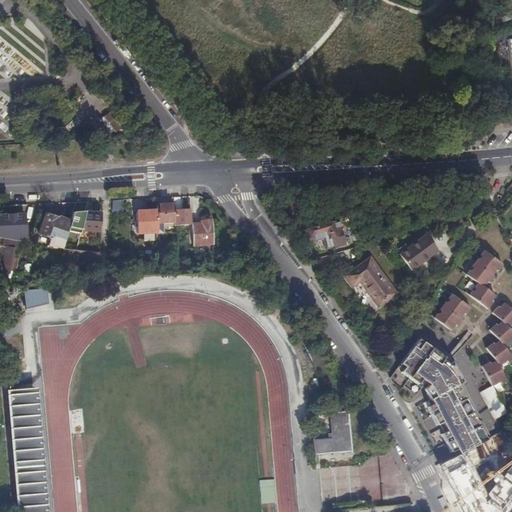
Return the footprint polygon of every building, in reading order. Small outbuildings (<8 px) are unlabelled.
[(108,117),(100,117),(100,128),(109,128),(108,117)] [(174,221),(174,225),(191,224),(190,210),(180,210),(180,196),(172,197),(173,204),(174,221)] [(161,220),(161,222),(174,221),(173,204),(165,205),(156,205),(156,210),(157,220),(161,220)] [(157,220),(156,210),(135,211),(136,233),(157,232),(157,222),(157,220)] [(69,227),(80,230),(81,230),(85,212),(81,211),(80,215),(73,213),(69,227)] [(100,212),(85,211),(85,212),(81,230),(99,231),(100,212)] [(315,227),(333,222),(330,212),(324,214),(312,217),(315,227)] [(55,217),(47,214),(45,214),(38,233),(49,237),(49,239),(50,239),(57,218),(55,217)] [(57,233),(66,236),(70,221),(57,217),(57,218),(50,239),(54,241),(57,233)] [(191,224),(193,245),(213,244),(210,219),(208,217),(202,217),(200,220),(200,223),(191,224)] [(315,227),(312,217),(299,221),(303,230),(304,230),(315,227)] [(315,227),(304,230),(307,242),(323,237),(326,249),(342,245),(344,241),(338,220),(336,221),(333,222),(315,227)] [(295,233),(303,230),(299,221),(292,223),(295,233)] [(237,233),(228,241),(232,247),(242,239),(237,233)] [(412,271),(437,251),(425,236),(400,254),(412,271)] [(497,254),(478,240),(461,264),(472,272),(463,284),(482,299),(487,292),(486,291),(490,285),(478,276),(482,271),(484,273),(489,266),(487,265),(491,260),(492,261),(497,254)] [(17,253),(19,245),(14,244),(12,249),(1,247),(0,254),(0,271),(8,273),(12,253),(17,253)] [(76,250),(63,249),(62,257),(78,259),(80,251),(76,250)] [(365,261),(391,297),(396,293),(369,258),(365,261)] [(378,307),(391,297),(365,261),(343,276),(351,287),(359,282),(378,307)] [(44,290),(22,290),(22,306),(45,306),(44,290)] [(471,307),(452,293),(434,317),(452,329),(456,324),(457,325),(462,318),(461,317),(464,313),(465,313),(471,307)] [(484,366),(494,386),(502,382),(503,384),(508,381),(500,366),(509,362),(510,364),(511,362),(511,356),(507,347),(511,343),(511,305),(508,308),(507,307),(500,312),(508,322),(503,326),(502,324),(495,329),(503,341),(498,345),(496,343),(489,347),(498,361),(492,363),(491,362),(484,366)] [(399,372),(408,379),(416,385),(420,379),(425,382),(427,384),(427,388),(429,391),(426,392),(429,398),(431,397),(434,402),(427,405),(432,414),(437,423),(443,420),(446,424),(448,429),(441,433),(446,442),(450,451),(457,447),(459,452),(489,437),(456,371),(450,364),(454,359),(421,335),(400,363),(403,366),(399,372)] [(496,419),(507,414),(508,413),(494,386),(482,392),(496,419)] [(8,392),(18,511),(45,511),(35,390),(8,392)] [(312,440),(313,454),(350,449),(346,410),(328,412),(331,438),(312,440)] [(444,471),(450,482),(456,479),(451,468),(444,471)] [(260,504),(276,504),(275,481),(260,481),(260,504)]
